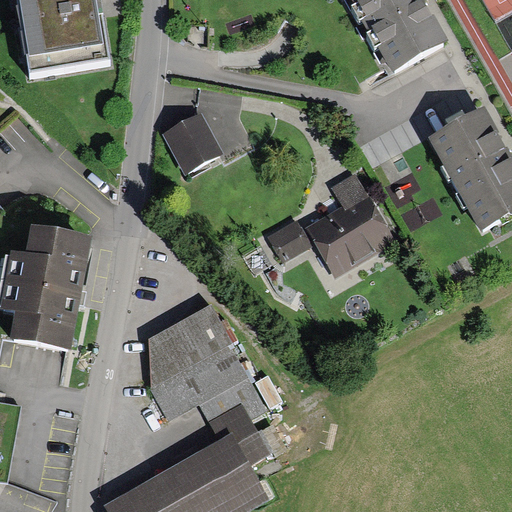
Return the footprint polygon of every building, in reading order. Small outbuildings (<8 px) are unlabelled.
[(15,0),(29,86),(110,73),(99,5),(98,0),(15,0)] [(346,0),(392,83),(447,52),(418,0),(346,0)] [(430,146),(477,237),(511,219),(511,166),(486,117),(430,146)] [(166,141),(187,178),(223,158),(202,121),(166,141)] [(318,245),(337,280),(397,248),(359,176),(334,189),(346,211),(308,231),(304,224),(273,241),(284,263),(318,245)] [(9,352),(70,363),(91,249),(30,238),(9,352)] [(200,409),(222,448),(110,511),(274,511),(282,508),(261,472),(282,460),(263,426),(276,419),(214,310),(155,344),(156,395),(173,425),(200,409)]
